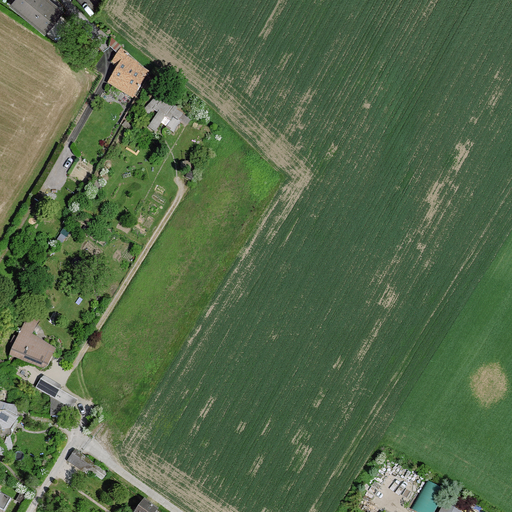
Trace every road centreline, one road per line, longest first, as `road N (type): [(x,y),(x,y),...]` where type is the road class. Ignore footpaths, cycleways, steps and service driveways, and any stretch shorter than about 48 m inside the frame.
road 1 (track): [(57,383),(177,199),(181,181)]
road 2 (track): [(65,0),(104,41),(107,76),(42,201)]
road 3 (track): [(74,438),(177,511)]
